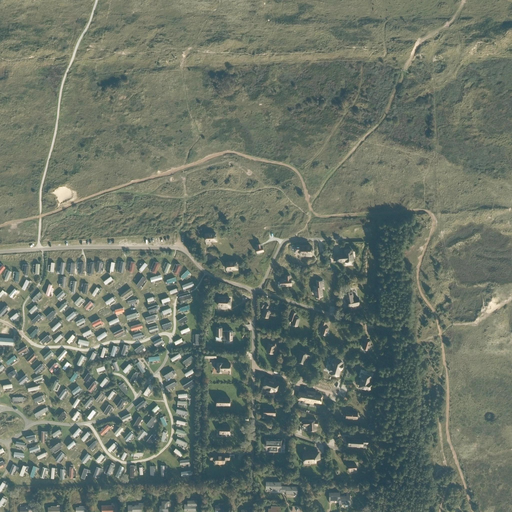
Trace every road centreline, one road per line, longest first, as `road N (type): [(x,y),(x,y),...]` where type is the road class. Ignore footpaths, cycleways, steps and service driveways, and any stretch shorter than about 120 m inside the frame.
road 1 (residential): [(0,251),(176,247),(213,277),(374,325)]
road 2 (unknown): [(0,223),(226,151),(289,165),(313,211)]
